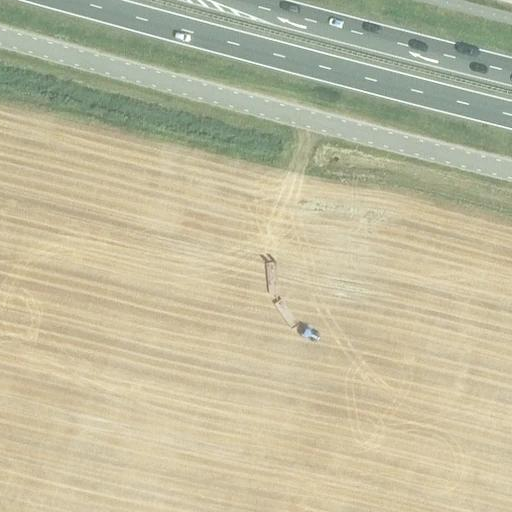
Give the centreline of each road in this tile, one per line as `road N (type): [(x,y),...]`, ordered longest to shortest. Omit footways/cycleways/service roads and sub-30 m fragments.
road 1 (unclassified): [(0,40),(511,179)]
road 2 (trunk): [(73,0),(511,115)]
road 3 (trunk): [(511,72),(233,0)]
